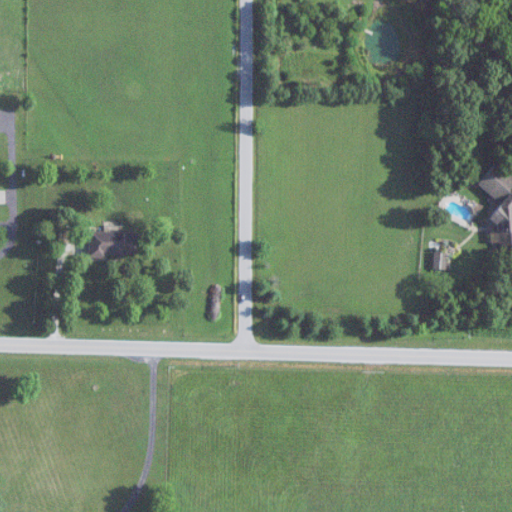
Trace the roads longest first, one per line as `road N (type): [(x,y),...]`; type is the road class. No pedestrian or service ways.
road 1 (residential): [(511,367),(0,354)]
road 2 (residential): [(236,361),(241,0)]
